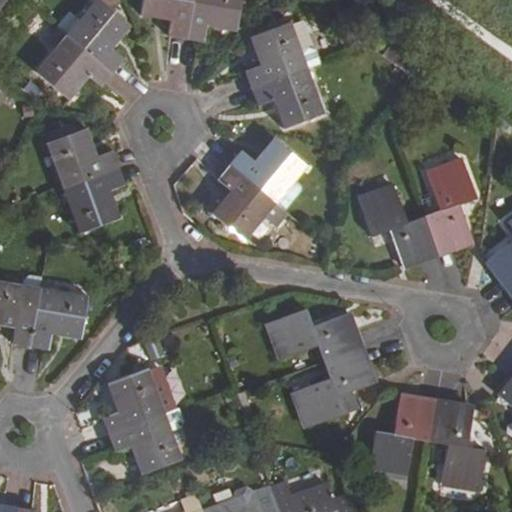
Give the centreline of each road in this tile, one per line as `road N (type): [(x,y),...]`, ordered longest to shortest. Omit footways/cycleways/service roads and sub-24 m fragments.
road 1 (residential): [(176,250),(43,428),(76,511)]
road 2 (unclassified): [(434,304),(240,272),(176,250)]
